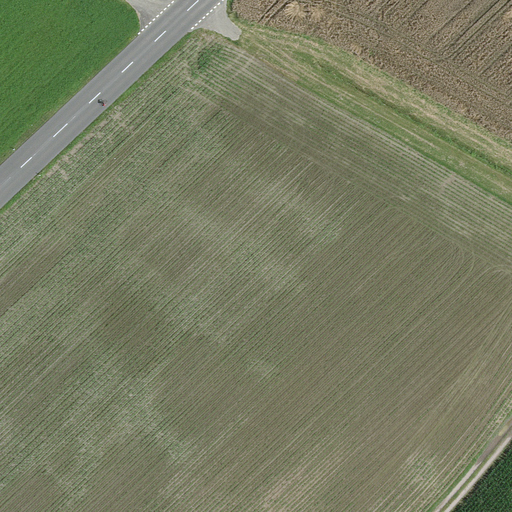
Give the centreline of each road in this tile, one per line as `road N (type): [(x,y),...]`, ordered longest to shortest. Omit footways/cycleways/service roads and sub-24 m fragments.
road 1 (track): [(180,18),(511,201)]
road 2 (tertiary): [(0,187),(199,0)]
